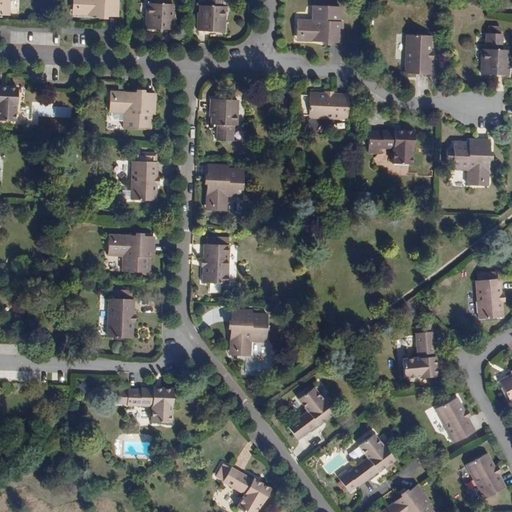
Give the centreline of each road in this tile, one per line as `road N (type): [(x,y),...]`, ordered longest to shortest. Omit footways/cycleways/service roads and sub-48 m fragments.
road 1 (residential): [(188,60),(179,326),(187,337)]
road 2 (residential): [(257,59),(353,73),(401,102),(477,108)]
road 3 (residential): [(187,337),(325,511)]
road 4 (residential): [(0,361),(157,367),(187,337)]
road 5 (residential): [(0,54),(188,60)]
road 6 (residential): [(511,452),(465,364),(511,330)]
